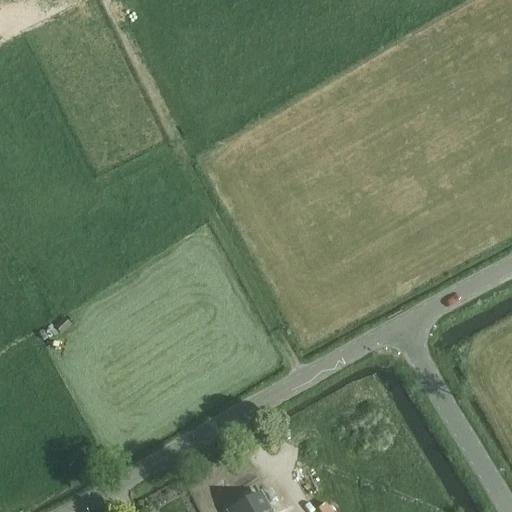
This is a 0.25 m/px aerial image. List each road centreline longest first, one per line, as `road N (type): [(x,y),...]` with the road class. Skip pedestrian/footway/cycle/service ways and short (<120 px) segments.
road 1 (unclassified): [(68,511),(398,326)]
road 2 (unclassified): [(511,511),(398,326)]
road 3 (unclassified): [(398,326),(511,263)]
